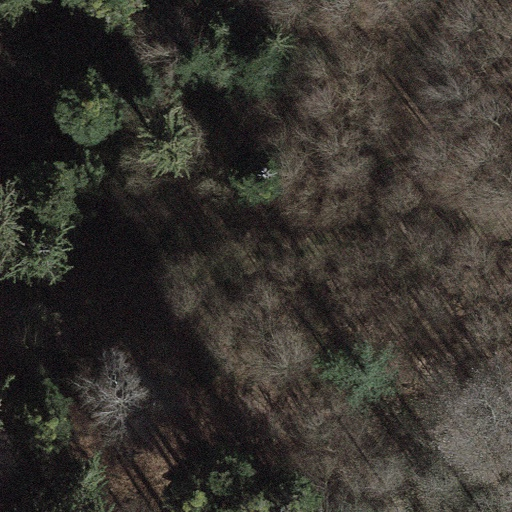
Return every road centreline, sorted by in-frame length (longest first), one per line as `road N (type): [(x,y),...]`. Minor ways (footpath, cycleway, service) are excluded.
road 1 (track): [(0,339),(246,264),(511,230)]
road 2 (track): [(137,0),(0,120)]
